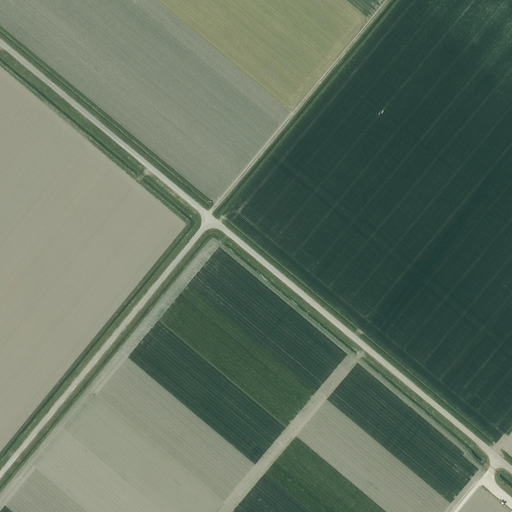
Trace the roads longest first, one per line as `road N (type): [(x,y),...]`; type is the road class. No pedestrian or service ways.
road 1 (unclassified): [(511,469),(211,218)]
road 2 (unclassified): [(0,474),(211,218)]
road 3 (unclassified): [(211,218),(0,41)]
